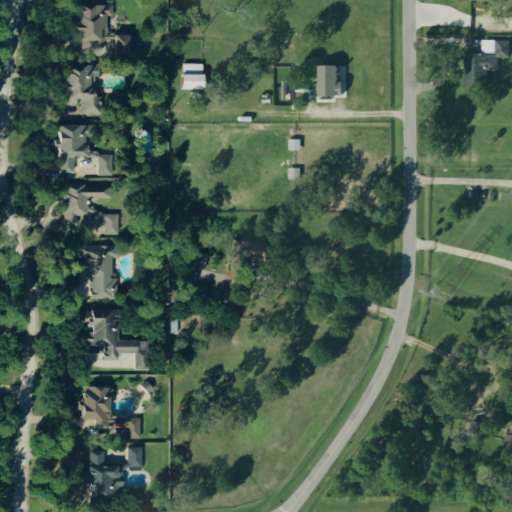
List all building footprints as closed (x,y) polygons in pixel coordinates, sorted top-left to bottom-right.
[(77,7),(77,51),(110,51),(110,57),(127,57),(127,36),(105,36),(105,18),(111,18),(111,7),(77,7)] [(509,42),(482,42),(481,57),(464,56),(463,90),(485,91),(486,73),(497,73),(497,60),(508,60),(509,42)] [(180,92),(201,92),(201,66),(180,65),(180,92)] [(65,105),(78,105),(78,117),(100,116),(99,96),(96,96),(95,66),(63,67),(65,105)] [(338,67),(318,68),(318,99),(343,98),(342,84),(338,84),(338,67)] [(88,159),(87,126),(57,127),(57,141),(51,141),(52,150),(57,150),(58,179),(72,179),(71,160),(88,159)] [(111,177),(111,157),(91,157),(91,167),(96,167),(96,177),(111,177)] [(117,237),(116,216),(100,216),(99,209),(90,209),(90,200),(101,200),(101,187),(62,188),(63,234),(77,234),(76,225),(87,225),(87,238),(117,237)] [(267,266),(266,243),(232,244),(232,262),(238,262),(238,272),(249,272),(248,266),(267,266)] [(89,301),(116,301),(115,280),(111,280),(110,248),(74,248),(75,259),(79,259),(79,288),(89,288),(89,301)] [(204,271),(205,256),(191,255),(190,270),(204,271)] [(116,343),(116,313),(85,313),(85,329),(90,329),(90,341),(84,341),(84,348),(101,348),(101,362),(116,362),(116,355),(133,355),(133,372),(146,372),(146,343),(116,343)] [(109,390),(81,388),(80,421),(93,422),(92,436),(138,438),(139,420),(107,419),(109,390)] [(141,449),(126,449),(125,468),(140,469),(141,449)] [(116,468),(102,468),(102,454),(85,454),(85,486),(89,486),(90,499),(117,498),(116,468)]
